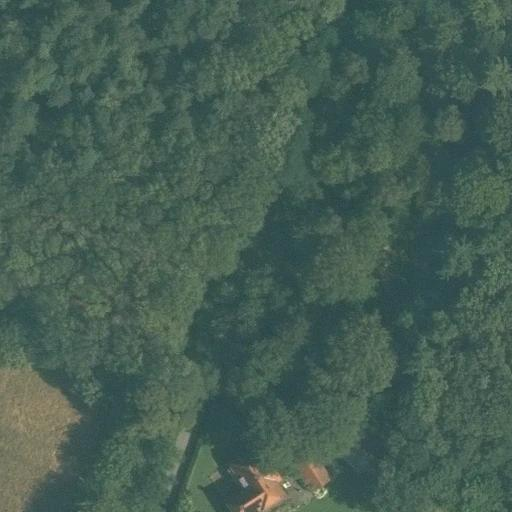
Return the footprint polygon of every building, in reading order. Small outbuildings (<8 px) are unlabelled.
[(398,374),(407,369),(388,338),(380,343),(398,374)] [(361,357),(352,362),(371,395),(380,390),(361,357)] [(359,480),(388,461),(368,430),(338,449),(359,480)] [(261,465),(251,450),(228,465),(242,486),(237,490),(239,493),(225,502),(231,511),(257,511),(258,511),(259,511),(283,496),(275,485),(280,481),(267,461),(261,465)] [(330,480),(310,451),(292,463),(304,481),(311,476),(318,488),(330,480)]
